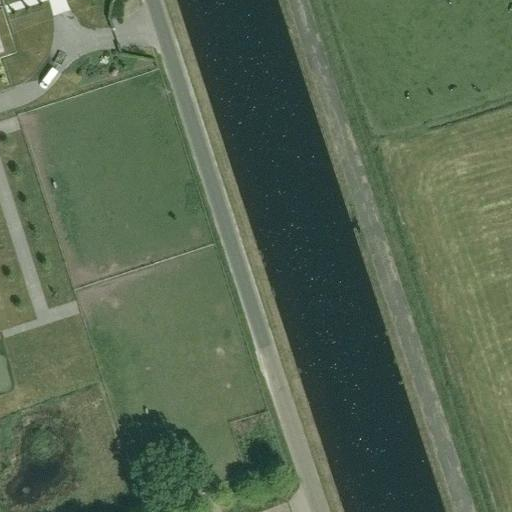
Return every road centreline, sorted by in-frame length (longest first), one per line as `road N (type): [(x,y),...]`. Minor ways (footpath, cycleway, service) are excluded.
road 1 (track): [(461,511),(296,0)]
road 2 (unclassified): [(318,511),(153,0)]
